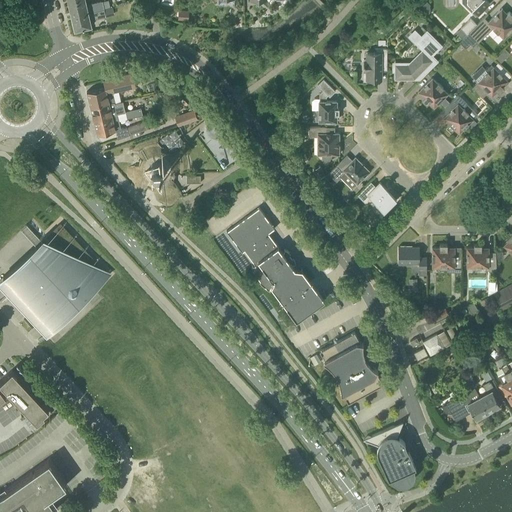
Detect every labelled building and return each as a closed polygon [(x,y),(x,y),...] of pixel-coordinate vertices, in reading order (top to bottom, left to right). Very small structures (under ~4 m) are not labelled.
[(70,12),(72,16),(104,9),(104,8),(110,7),(108,0),(106,0),(105,0),(89,4),(90,8),(87,8),(85,0),(75,0),(68,2),(70,12)] [(155,10),(152,0),(144,0),(148,11),(155,10)] [(467,0),(467,2),(473,8),(472,9),(477,15),(489,3),(486,0),(467,0)] [(477,24),(469,32),(478,42),(492,28),(497,33),(498,32),(503,38),(511,28),(511,18),(511,14),(509,11),(507,13),(502,8),(488,22),(484,17),(477,24)] [(106,16),(104,9),(72,16),(73,20),(75,30),(91,26),(90,20),(106,16)] [(178,10),(178,19),(188,20),(189,11),(178,10)] [(467,34),(469,32),(477,24),(470,18),(460,28),(466,33),(467,34)] [(395,65),(395,72),(395,79),(411,79),(418,71),(422,76),(427,71),(437,61),(431,55),(441,46),(427,31),(417,41),(424,48),(408,65),(395,65)] [(466,33),(463,36),(470,43),(473,46),(478,42),(469,32),(467,34),(466,33)] [(381,79),(381,70),(381,65),(387,65),(387,48),(375,48),(375,52),(367,52),(367,59),(363,59),(363,70),(367,71),(367,79),(370,79),(370,81),(377,81),(377,79),(381,79)] [(504,58),(500,54),(496,58),(500,62),(504,58)] [(478,82),(472,88),(482,98),(488,92),(492,96),(497,90),(499,93),(504,87),(502,85),(507,80),(493,66),(488,71),(482,76),(483,76),(478,82)] [(87,91),(90,106),(109,102),(112,102),(112,103),(121,101),(118,91),(127,89),(136,87),(133,73),(103,80),(105,87),(87,91)] [(432,77),(419,91),(418,91),(423,97),(421,99),(426,104),(428,102),(434,107),(448,93),(442,88),(443,87),(438,82),(437,83),(432,77)] [(335,123),(335,121),(336,121),(336,114),(339,114),(339,107),(336,107),(336,101),(326,101),(326,96),(328,95),(330,96),(335,90),(323,78),(318,84),(323,90),(319,94),(319,101),(319,110),(316,110),(316,119),(319,119),(319,121),(327,121),(327,123),(335,123)] [(174,90),(164,92),(166,98),(175,96),(180,95),(179,94),(178,94),(174,90)] [(453,108),(444,116),(444,117),(449,122),(447,124),(452,129),(454,127),(459,132),(473,118),(468,113),(464,108),(467,105),(457,95),(449,104),(453,108)] [(90,106),(93,119),(117,113),(125,112),(123,101),(121,101),(112,103),(112,102),(109,102),(90,106)] [(197,118),(194,110),(176,116),(179,125),(197,118)] [(118,118),(117,113),(93,119),(97,134),(121,129),(118,118)] [(134,124),(127,126),(129,135),(137,132),(148,128),(145,121),(134,124)] [(331,154),(339,154),(339,153),(340,152),(340,147),(339,147),(339,133),(326,133),(326,127),(308,127),(308,136),(317,136),(317,154),(322,154),(322,157),(325,160),(329,160),(331,157),(331,154)] [(159,131),(161,149),(181,147),(179,128),(159,131)] [(365,177),(368,174),(367,173),(369,171),(355,157),(345,167),(340,161),(328,172),(336,180),(345,171),(357,183),(362,179),(365,177)] [(149,167),(148,171),(149,174),(152,177),(155,179),(159,179),(162,177),(165,174),(166,171),(165,167),(162,164),(159,162),(155,162),(152,164),(149,167)] [(317,179),(325,175),(320,166),(312,170),(317,179)] [(328,190),(333,184),(325,177),(320,182),(328,190)] [(370,197),(383,211),(390,205),(391,206),(398,198),(388,188),(387,189),(380,182),(373,189),(368,184),(357,195),(365,202),(370,197)] [(281,302),(282,302),(282,303),(283,302),(296,320),(324,299),(323,297),(325,297),(326,297),(324,290),(323,290),(323,291),(319,292),(311,281),(302,269),(294,268),(291,264),(295,263),(295,264),(295,261),(294,259),(293,256),(292,257),(290,254),(290,253),(288,251),(286,250),(284,248),(284,249),(282,251),(268,232),(274,228),(275,228),(259,206),(258,207),(259,207),(227,230),(226,230),(242,252),(243,252),(243,251),(245,250),(255,265),(252,266),(252,265),(253,272),(257,278),(258,277),(260,281),(259,281),(261,284),(264,286),(266,288),(270,290),(270,289),(272,286),(283,301),(281,302)] [(37,244),(3,276),(15,289),(11,293),(47,331),(86,295),(82,291),(88,286),(92,290),(109,274),(60,222),(43,238),(78,275),(78,276),(76,277),(42,241),(37,245),(37,244)] [(454,247),(447,247),(447,244),(439,243),(439,247),(432,247),(432,266),(440,266),(440,267),(447,267),(447,266),(454,266),(454,272),(461,272),(461,249),(460,249),(460,250),(461,250),(461,259),(454,259),(454,247)] [(466,247),(466,266),(474,266),(474,267),(481,267),(481,266),(488,266),(488,271),(496,271),(495,251),(488,251),(488,247),(481,247),(481,244),(474,244),(474,247),(466,247)] [(398,264),(419,264),(419,275),(426,275),(426,257),(419,257),(419,247),(405,247),(405,245),(400,245),(400,247),(398,247),(398,264)] [(410,290),(417,290),(417,278),(409,278),(410,290)] [(503,308),(511,302),(511,283),(495,293),(503,308)] [(480,300),(484,307),(490,304),(487,297),(480,300)] [(433,322),(448,314),(445,307),(430,315),(433,322)] [(363,349),(363,343),(360,342),(354,331),(319,350),(324,359),(323,361),(329,366),(334,373),(335,372),(337,378),(340,386),(341,394),(343,394),(348,403),(383,384),(377,372),(378,370),(372,367),(367,362),(368,361),(364,356),(363,349)] [(430,355),(444,347),(437,333),(423,341),(430,355)] [(419,342),(416,337),(410,340),(413,346),(419,342)] [(417,359),(427,354),(424,347),(414,352),(417,359)] [(497,360),(501,366),(504,372),(498,375),(502,383),(511,400),(511,399),(511,372),(506,363),(503,356),(497,360)] [(493,376),(489,368),(484,371),(488,379),(493,376)] [(0,390),(0,402),(6,399),(2,393),(6,389),(36,421),(49,408),(12,369),(0,380),(0,382),(4,387),(0,390)] [(487,392),(480,396),(489,413),(494,410),(495,408),(495,407),(500,404),(495,395),(497,394),(490,381),(483,384),(487,392)] [(489,413),(480,396),(472,400),(468,393),(461,396),(465,404),(468,410),(471,409),(475,418),(481,415),(483,416),(489,413)] [(449,405),(442,409),(446,415),(454,414),(449,405)] [(393,425),(372,434),(372,435),(369,441),(378,444),(377,447),(377,451),(378,456),(391,478),(393,482),(397,484),(401,485),(405,485),(409,483),(412,480),(414,476),(415,472),(414,468),(411,461),(413,460),(408,450),(403,448),(405,443),(402,439),(397,436),(400,427),(393,425)] [(0,511),(52,511),(57,509),(48,497),(66,485),(49,460),(3,492),(2,493),(0,490),(0,511)]
